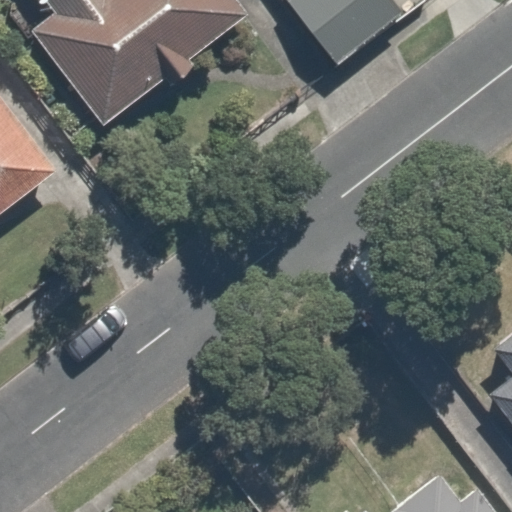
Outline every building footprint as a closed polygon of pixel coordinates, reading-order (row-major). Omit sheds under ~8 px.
[(36,0),(19,12),(88,114),(246,9),(239,0),(36,0)] [(400,7),(393,0),(273,0),(329,66),(400,7)] [(0,203),(53,162),(0,93),(0,203)] [(511,320),(481,346),(497,366),(473,385),(511,433),(511,320)] [(376,491),(391,511),(498,511),(473,479),(461,488),(432,449),(376,491)]
